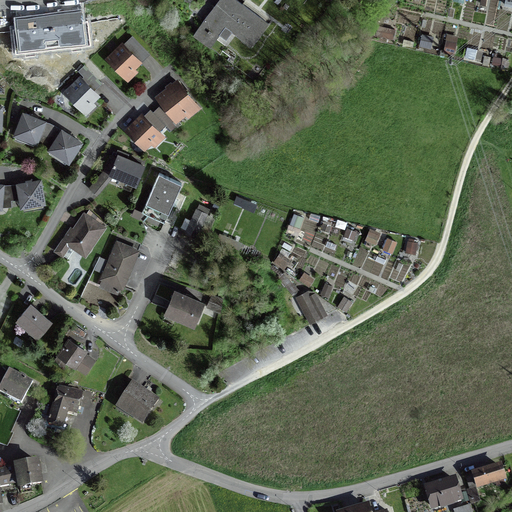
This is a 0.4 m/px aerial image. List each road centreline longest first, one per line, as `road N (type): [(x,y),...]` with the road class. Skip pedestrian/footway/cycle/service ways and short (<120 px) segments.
road 1 (residential): [(0,261),(206,405),(137,449)]
road 2 (residential): [(511,444),(297,499)]
road 3 (residential): [(297,499),(247,490),(137,449)]
road 4 (residential): [(137,449),(19,511)]
